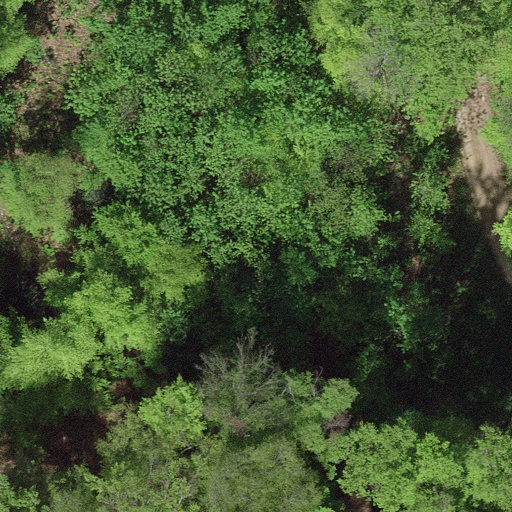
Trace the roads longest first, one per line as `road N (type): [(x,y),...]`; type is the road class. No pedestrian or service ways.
road 1 (track): [(241,116),(272,271),(308,400),(341,460),(349,511)]
road 2 (track): [(460,0),(467,127),(511,263)]
